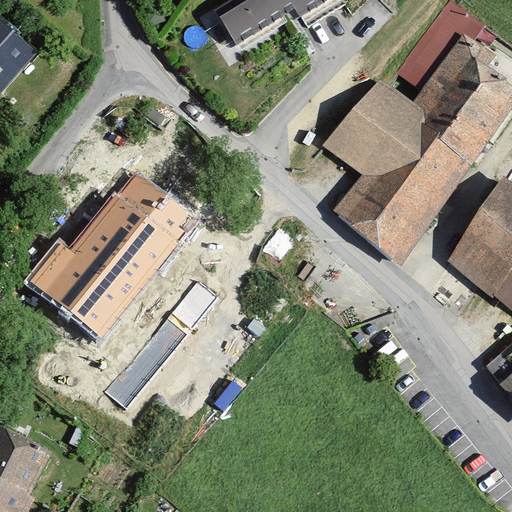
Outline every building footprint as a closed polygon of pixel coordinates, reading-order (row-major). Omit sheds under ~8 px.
[(243,0),(212,20),(234,53),(288,16),(304,33),(345,9),(339,0),(243,0)] [(38,49),(0,17),(0,90),(4,94),(38,49)] [(511,95),(511,77),(461,41),(411,111),(377,87),(330,152),(366,178),(338,216),(395,257),(511,95)] [(106,165),(77,147),(62,172),(91,189),(106,165)] [(56,252),(30,287),(99,340),(199,200),(157,159),(120,204),(110,197),(63,256),(56,252)] [(447,265),(511,312),(511,195),(499,185),(447,265)] [(511,339),(482,368),(497,385),(495,389),(511,407),(511,339)] [(0,511),(22,511),(52,452),(0,427),(0,511)]
